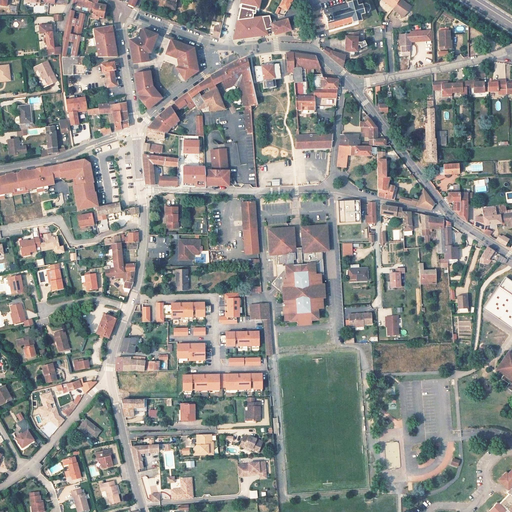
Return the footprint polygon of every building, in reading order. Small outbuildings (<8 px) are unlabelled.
[(73,0),(72,4),(75,5),(76,1),(82,4),(82,6),(91,9),(92,3),(82,0),(73,0)] [(92,0),(92,3),(91,9),(89,17),(91,18),(92,16),(102,18),(105,6),(96,4),(98,0),(92,0)] [(166,0),(166,2),(165,2),(164,8),(173,10),(175,0),(166,0)] [(227,0),(222,24),(219,38),(226,41),(227,41),(229,31),(232,16),(234,9),(231,8),(233,0),(227,0)] [(241,0),(239,15),(252,17),(253,14),(255,14),(255,12),(258,12),(259,8),(258,8),(259,0),(241,0)] [(281,0),(279,6),(287,11),(290,5),(291,0),(281,0)] [(346,4),(322,11),(328,29),(352,23),(352,24),(362,21),(362,20),(366,19),(365,14),(368,13),(370,9),(369,6),(365,3),(362,4),(360,0),(358,0),(356,1),(356,0),(355,0),(346,3),(346,4)] [(392,9),(404,17),(411,7),(401,0),(382,0),(393,8),(392,9)] [(76,36),(78,27),(81,28),(84,14),(80,13),(78,20),(73,19),(74,12),(69,11),(66,18),(65,21),(65,24),(73,26),(71,35),(63,33),(63,36),(61,57),(64,57),(68,42),(73,43),(70,57),(75,57),(80,36),(76,36)] [(234,37),(236,39),(264,36),(265,34),(269,25),(271,24),(269,16),(255,18),(252,17),(239,15),(234,37)] [(269,25),(265,34),(272,32),(272,34),(289,29),(287,20),(281,21),(274,23),(271,24),(269,25)] [(212,36),(219,38),(222,24),(219,23),(219,27),(214,26),(212,36)] [(71,35),(73,26),(65,24),(64,29),(64,31),(63,32),(63,33),(71,35)] [(51,26),(39,27),(40,35),(45,34),(47,56),(59,55),(60,51),(56,51),(53,49),(51,33),(51,26)] [(112,26),(94,29),(95,32),(97,34),(98,37),(95,38),(97,46),(98,53),(99,53),(100,58),(114,57),(113,53),(115,53),(114,46),(116,46),(114,33),(113,33),(112,26)] [(439,49),(451,48),(451,41),(450,41),(449,34),(449,31),(448,31),(448,28),(440,29),(440,31),(438,31),(439,49)] [(290,31),(289,29),(272,34),(264,36),(264,38),(290,31)] [(157,35),(143,30),(141,34),(140,38),(138,39),(129,40),(130,50),(131,56),(133,65),(148,62),(147,53),(150,53),(157,35)] [(410,32),(410,33),(410,42),(432,41),(431,30),(410,32)] [(345,37),(344,52),(357,52),(357,46),(360,46),(361,48),(366,45),(364,41),(360,42),(357,42),(357,32),(348,34),(348,37),(345,37)] [(402,52),(410,52),(409,46),(411,46),(410,42),(410,33),(399,34),(400,46),(401,46),(402,52)] [(193,49),(170,40),(165,54),(178,60),(181,65),(176,68),(185,81),(198,71),(193,49)] [(323,51),(342,68),(345,55),(328,51),(329,49),(324,48),(323,51)] [(296,96),(307,97),(307,93),(303,93),(301,68),(304,68),(310,68),(312,68),(320,68),(316,56),(293,53),(293,68),(294,72),(294,75),(294,80),(294,82),(295,83),(296,96)] [(73,65),(85,65),(85,57),(81,57),(75,57),(70,57),(64,57),(61,57),(61,59),(63,76),(73,75),(73,65)] [(211,76),(215,85),(220,82),(223,90),(233,86),(238,87),(242,103),(249,101),(250,106),(257,104),(253,86),(252,82),(246,57),(235,62),(210,76),(211,76)] [(47,61),(36,66),(38,70),(42,80),(45,78),(48,85),(56,82),(47,61)] [(114,63),(101,65),(102,72),(104,72),(107,87),(116,86),(113,71),(115,70),(114,63)] [(279,71),(278,66),(278,64),(255,67),(257,81),(266,80),(267,81),(271,80),(271,79),(280,78),(279,71)] [(0,66),(0,81),(10,81),(8,65),(0,66)] [(312,75),(314,93),(314,97),(337,97),(338,79),(330,70),(322,72),(321,74),(312,75)] [(138,97),(141,102),(148,110),(162,98),(150,84),(151,82),(150,71),(134,74),(137,93),(140,96),(138,97)] [(197,107),(204,102),(200,97),(204,95),(202,90),(208,88),(209,92),(216,88),(215,85),(211,76),(210,76),(187,93),(195,105),(197,107)] [(488,91),(488,83),(484,83),(484,82),(479,82),(479,80),(469,81),(469,87),(473,87),(473,93),(485,92),(485,91),(488,91)] [(505,80),(495,80),(495,82),(493,82),(488,82),(488,83),(488,91),(488,92),(498,91),(498,90),(506,89),(506,82),(505,80)] [(469,87),(469,81),(462,81),(462,83),(456,83),(451,83),(451,93),(462,92),(466,91),(466,89),(469,89),(469,87)] [(451,93),(451,83),(447,84),(444,84),(444,82),(436,82),(436,90),(441,89),(441,94),(452,93),(451,93)] [(210,111),(224,109),(223,105),(216,88),(209,92),(204,95),(200,97),(204,102),(197,107),(199,109),(207,106),(209,106),(210,111)] [(195,105),(187,93),(175,102),(180,109),(187,104),(190,109),(195,105)] [(67,112),(69,113),(76,112),(87,110),(85,94),(65,96),(67,112)] [(302,111),(302,110),(302,106),(314,106),(314,103),(314,97),(307,97),(296,96),(297,109),(297,111),(302,111)] [(126,103),(118,104),(122,129),(128,127),(126,103)] [(115,131),(122,129),(118,104),(115,105),(108,106),(108,104),(107,104),(98,105),(98,109),(99,114),(112,113),(115,131)] [(29,106),(18,107),(20,124),(19,124),(19,130),(33,128),(32,127),(31,123),(29,106)] [(156,118),(148,129),(164,133),(166,133),(170,128),(179,120),(178,118),(171,106),(156,118)] [(436,149),(435,139),(434,139),(433,124),(434,124),(434,109),(427,109),(427,117),(427,124),(425,124),(427,162),(436,163),(436,149)] [(78,124),(76,112),(69,113),(71,125),(78,124)] [(359,127),(361,127),(369,127),(376,127),(367,115),(363,117),(365,122),(359,122),(359,127)] [(195,116),(197,136),(204,137),(202,116),(195,116)] [(48,154),(57,153),(57,151),(53,118),(45,119),(45,127),(47,150),(48,154)] [(68,132),(65,120),(59,121),(61,133),(68,132)] [(100,136),(109,133),(108,127),(100,130),(100,136)] [(361,136),(369,136),(369,127),(361,127),(361,136)] [(385,139),(377,139),(376,128),(376,127),(369,127),(369,136),(369,140),(369,144),(369,146),(378,146),(385,146),(385,139)] [(163,139),(164,133),(148,129),(146,136),(163,139)] [(437,132),(437,144),(446,144),(445,131),(437,132)] [(297,149),(332,148),(333,133),(298,135),(296,135),(297,149)] [(365,147),(359,147),(359,140),(357,140),(358,135),(340,135),(339,145),(337,166),(339,167),(345,167),(347,155),(370,156),(370,153),(370,147),(369,147),(365,147)] [(18,139),(8,140),(9,155),(20,154),(20,153),(26,152),(26,147),(19,147),(18,139)] [(143,151),(155,152),(156,145),(144,143),(143,147),(143,151)] [(213,171),(205,171),(205,184),(205,185),(210,185),(210,183),(217,184),(217,186),(225,186),(228,186),(228,183),(228,171),(227,171),(226,149),(211,151),(213,171)] [(184,151),(183,161),(191,161),(199,162),(199,151),(184,151)] [(385,152),(377,152),(377,160),(377,177),(385,177),(385,160),(385,152)] [(143,155),(143,164),(152,164),(178,166),(178,159),(143,155)] [(0,175),(0,197),(4,196),(13,195),(12,193),(20,191),(28,190),(28,192),(39,190),(39,192),(45,192),(44,190),(48,189),(48,186),(54,184),(53,180),(61,178),(66,177),(73,176),(73,179),(75,186),(76,186),(78,195),(76,196),(78,203),(79,203),(81,210),(98,207),(89,163),(88,162),(84,159),(0,175)] [(459,171),(459,163),(444,164),(444,167),(444,175),(459,174),(459,171)] [(152,164),(143,164),(144,169),(145,175),(153,174),(152,164)] [(154,185),(153,174),(145,175),(146,185),(154,185)] [(385,177),(377,177),(378,193),(378,196),(390,200),(394,186),(388,185),(390,177),(385,177)] [(166,178),(166,185),(177,186),(178,178),(166,178)] [(486,179),(474,180),(476,192),(487,191),(486,179)] [(454,210),(459,210),(460,193),(460,182),(452,182),(453,187),(450,188),(450,190),(448,190),(448,201),(453,201),(454,210)] [(401,198),(400,202),(417,206),(430,209),(434,204),(423,189),(418,202),(401,198)] [(360,200),(338,202),(339,223),(361,222),(360,200)] [(256,228),(254,202),(241,203),(243,229),(256,228)] [(119,203),(96,208),(97,216),(121,211),(119,203)] [(511,204),(495,206),(496,207),(496,215),(511,212),(511,204)] [(380,214),(396,217),(397,207),(381,205),(380,214)] [(168,215),(168,220),(168,222),(167,222),(167,228),(175,228),(175,223),(177,223),(177,208),(165,207),(165,215),(168,215)] [(483,216),(496,215),(496,207),(482,209),(483,216)] [(404,231),(412,230),(410,212),(402,212),(404,231)] [(511,212),(496,215),(483,216),(484,225),(508,222),(508,228),(511,227),(511,212)] [(91,214),(77,217),(80,227),(84,226),(89,225),(90,226),(94,225),(91,214)] [(427,216),(428,229),(437,229),(438,253),(444,253),(444,246),(444,226),(450,226),(450,223),(440,218),(427,216)] [(483,229),(484,225),(483,216),(476,217),(474,226),(483,230),(483,229)] [(101,231),(108,230),(106,219),(99,220),(101,231)] [(298,321),(313,320),(319,320),(318,306),(324,306),(323,296),(326,296),(326,282),(322,282),(322,272),(319,272),(319,262),(320,262),(322,260),(321,252),(329,251),(326,225),(301,227),(303,253),(302,253),(297,253),(296,253),(294,230),(271,232),(273,252),(277,252),(277,255),(283,254),(283,257),(278,258),(279,276),(273,284),(284,294),(285,302),(286,302),(287,308),(287,309),(290,309),(291,321),(292,322),(298,321)] [(256,228),(243,229),(245,254),(258,253),(256,228)] [(137,232),(127,233),(127,238),(125,238),(126,243),(137,243),(138,243),(137,232)] [(271,232),(269,232),(271,255),(277,255),(277,252),(273,252),(271,232)] [(45,243),(40,244),(40,246),(41,251),(59,248),(57,237),(53,238),(51,238),(51,237),(50,234),(44,235),(45,243)] [(496,240),(505,245),(508,240),(508,239),(503,236),(502,237),(499,235),(496,240)] [(119,236),(111,237),(111,239),(104,240),(105,245),(111,244),(120,243),(119,236)] [(26,241),(19,242),(21,253),(35,251),(35,247),(40,246),(40,244),(39,238),(33,238),(33,240),(26,241)] [(178,239),(178,259),(187,259),(187,255),(189,254),(189,250),(198,250),(198,239),(178,239)] [(125,288),(130,289),(132,282),(135,264),(122,264),(121,247),(120,243),(111,244),(114,268),(108,269),(108,267),(104,267),(105,276),(114,275),(114,273),(126,272),(126,281),(125,281),(124,287),(125,288)] [(444,246),(444,253),(444,259),(447,259),(458,258),(457,247),(451,247),(451,246),(444,246)] [(488,264),(488,259),(491,255),(494,251),(487,247),(486,249),(480,258),(480,263),(488,264)] [(198,253),(198,250),(189,250),(189,254),(187,255),(187,259),(192,259),(192,253),(198,253)] [(500,255),(496,262),(497,262),(505,263),(507,260),(500,255)] [(57,263),(50,264),(51,271),(46,272),(49,282),(50,282),(52,290),(62,288),(57,263)] [(436,283),(436,277),(426,277),(425,270),(423,270),(423,263),(419,264),(420,284),(436,283)] [(359,268),(350,268),(349,268),(349,281),(368,280),(367,268),(359,268)] [(405,273),(405,268),(396,269),(397,273),(390,273),(391,287),(401,287),(400,273),(405,273)] [(176,290),(187,290),(187,270),(175,270),(176,290)] [(95,274),(84,276),(86,290),(97,289),(95,274)] [(20,276),(10,278),(11,285),(10,285),(11,294),(23,292),(20,276)] [(485,309),(511,327),(511,282),(505,278),(485,309)] [(424,308),(421,308),(420,288),(416,288),(417,312),(424,312),(424,308)] [(238,293),(225,293),(225,299),(227,299),(227,313),(227,317),(236,317),(239,317),(238,298),(238,293)] [(457,296),(458,309),(458,313),(467,312),(467,308),(466,295),(457,296)] [(171,303),(171,305),(171,315),(171,317),(193,316),(192,311),(192,303),(183,303),(183,311),(180,311),(180,303),(171,303)] [(196,311),(192,311),(193,316),(196,316),(204,316),(204,313),(204,306),(204,303),(196,303),(196,311)] [(10,307),(12,314),(14,323),(25,320),(20,304),(10,307)] [(263,320),(262,305),(262,304),(250,305),(251,316),(246,317),(246,320),(263,320)] [(270,335),(268,304),(262,305),(263,320),(264,336),(270,335)] [(171,305),(163,305),(163,315),(171,315),(171,305)] [(36,317),(35,308),(27,310),(28,318),(36,317)] [(371,312),(349,313),(350,326),(360,325),(360,324),(366,323),(371,323),(371,312)] [(227,317),(227,313),(225,313),(225,317),(220,317),(219,322),(222,322),(222,324),(237,323),(236,317),(227,317)] [(108,338),(112,329),(115,319),(103,314),(96,333),(108,338)] [(398,316),(386,317),(386,321),(387,321),(388,335),(398,335),(398,316)] [(59,351),(69,349),(68,344),(66,344),(63,331),(54,334),(59,351)] [(226,332),(226,336),(226,343),(226,347),(235,347),(235,345),(238,345),(237,346),(259,346),(259,332),(250,332),(250,336),(247,336),(247,332),(237,332),(237,340),(235,340),(235,332),(226,332)] [(36,350),(33,339),(24,341),(23,338),(17,340),(18,345),(24,344),(25,347),(24,348),(26,357),(35,355),(34,350),(36,350)] [(135,339),(123,339),(120,351),(121,351),(133,353),(135,339)] [(189,344),(177,344),(178,358),(189,358),(189,360),(205,360),(205,357),(212,357),(212,349),(205,349),(205,344),(192,344),(192,349),(189,349),(189,344)] [(511,354),(509,352),(497,370),(504,375),(501,379),(509,384),(506,387),(511,391),(511,354)] [(133,357),(123,358),(123,371),(131,370),(130,360),(133,360),(133,357)] [(77,360),(73,361),(75,366),(78,366),(79,369),(88,367),(87,361),(78,363),(77,360)] [(143,371),(144,361),(137,360),(136,370),(143,371)] [(144,361),(143,371),(158,371),(158,362),(149,362),(144,361)] [(57,380),(52,364),(42,367),(46,383),(57,380)] [(238,374),(226,375),(226,390),(262,390),(262,374),(253,374),(253,378),(250,378),(250,374),(241,374),(241,382),(239,382),(238,374)] [(192,375),(183,376),(183,391),(219,391),(219,375),(207,375),(207,383),(204,383),(204,375),(195,375),(195,379),(192,379),(192,375)] [(79,380),(60,385),(63,393),(81,387),(84,393),(96,383),(96,381),(95,382),(82,383),(82,379),(79,379),(79,380)] [(36,412),(36,398),(36,394),(40,393),(57,389),(57,392),(56,392),(57,396),(63,393),(60,385),(32,392),(32,393),(32,404),(33,404),(33,413),(37,427),(39,430),(42,433),(45,431),(40,425),(36,412)] [(0,388),(0,402),(1,404),(11,399),(4,386),(0,388)] [(81,397),(78,395),(74,403),(72,402),(68,403),(70,407),(62,411),(68,416),(76,405),(81,397)] [(144,400),(144,407),(147,407),(146,399),(144,399),(121,399),(121,400),(144,400)] [(133,408),(144,407),(144,400),(121,400),(123,408),(133,408)] [(244,411),(245,419),(257,419),(257,402),(244,402),(244,411)] [(180,404),(181,413),(184,413),(184,421),(194,420),(194,404),(180,404)] [(142,407),(133,408),(123,408),(124,417),(133,416),(133,411),(143,411),(142,407)] [(15,415),(19,421),(23,418),(20,412),(15,415)] [(22,432),(30,428),(25,419),(17,423),(22,432)] [(87,430),(95,437),(100,431),(86,419),(79,428),(84,433),(87,430)] [(16,438),(22,447),(33,440),(27,430),(16,438)] [(194,454),(201,454),(201,453),(209,453),(209,449),(213,449),(213,441),(211,441),(211,435),(197,435),(197,441),(200,441),(200,447),(198,448),(194,451),(194,454)] [(244,436),(239,446),(243,448),(244,446),(257,453),(262,442),(249,436),(248,437),(244,436)] [(158,452),(158,445),(131,447),(136,469),(137,469),(143,468),(141,457),(140,454),(158,452)] [(112,466),(111,462),(109,456),(111,456),(109,450),(94,453),(96,460),(99,459),(102,469),(112,466)] [(74,458),(64,460),(65,466),(68,465),(70,471),(69,471),(70,475),(71,475),(72,479),(80,477),(76,463),(75,463),(74,460),(75,460),(74,458)] [(249,465),(241,466),(242,476),(249,475),(249,473),(265,472),(265,462),(248,463),(249,465)] [(498,481),(500,483),(508,490),(506,492),(508,494),(498,504),(496,503),(494,505),(494,506),(489,511),(490,511),(511,511),(511,469),(507,474),(506,473),(503,475),(498,481)] [(181,490),(172,491),(173,500),(192,499),(190,479),(180,480),(181,490)] [(109,504),(117,502),(115,495),(118,494),(116,486),(115,486),(113,481),(104,484),(99,485),(100,492),(105,491),(109,504)] [(72,496),(74,496),(76,495),(77,502),(75,502),(77,511),(88,509),(84,493),(82,494),(81,489),(71,492),(72,496)] [(249,490),(249,498),(257,498),(256,490),(249,490)] [(32,511),(43,511),(42,502),(40,502),(40,501),(39,496),(38,496),(38,492),(29,493),(31,511),(32,511)]
